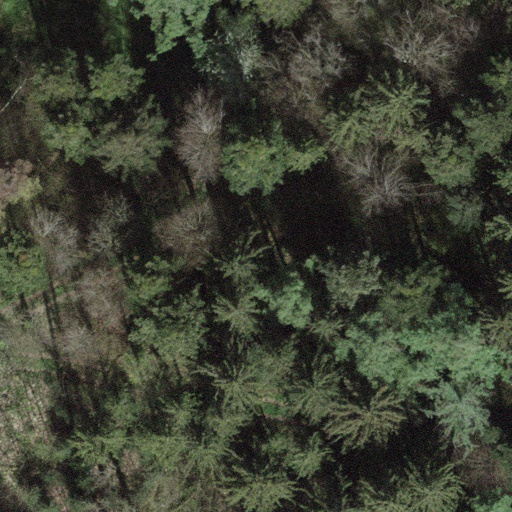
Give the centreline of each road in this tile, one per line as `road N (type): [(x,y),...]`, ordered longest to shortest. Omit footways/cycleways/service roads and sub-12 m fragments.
road 1 (track): [(0,323),(443,146),(511,60)]
road 2 (track): [(0,230),(153,18),(152,0)]
